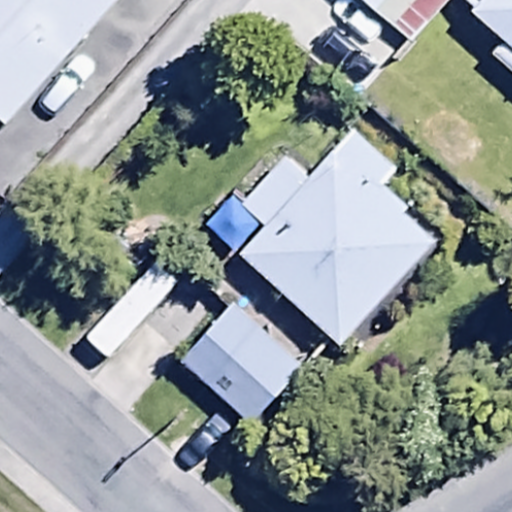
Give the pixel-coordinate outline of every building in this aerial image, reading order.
[(121,0),(0,0),(0,127),(5,132),(121,0)] [(353,0),(409,47),(447,0),(353,0)] [(511,0),(454,0),(470,14),(465,19),(498,49),(488,60),(511,81),(511,0)] [(263,234),(238,261),(338,351),(428,251),(369,197),(390,173),(349,136),(307,183),(282,161),(237,211),(263,234)] [(296,374),(233,315),(180,371),(244,430),(296,374)]
